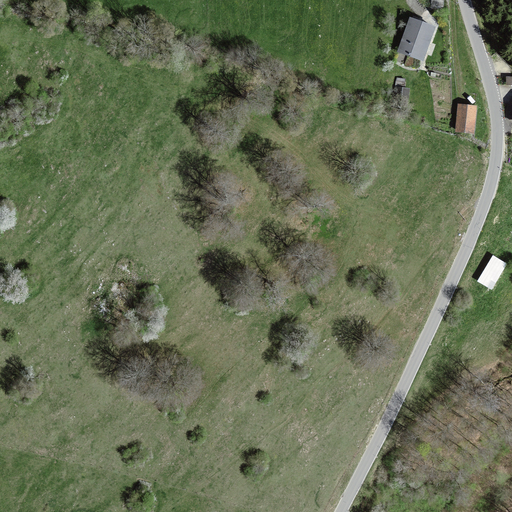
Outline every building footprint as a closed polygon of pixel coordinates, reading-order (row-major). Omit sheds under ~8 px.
[(443,17),(445,1),(439,0),(434,0),(433,15),(443,17)] [(407,57),(420,62),(433,28),(413,20),(401,51),(408,54),(407,57)] [(405,105),(407,94),(395,92),(393,103),(405,105)] [(461,107),(458,132),(472,135),(477,110),(461,107)] [(494,256),(479,281),(490,289),(505,263),(494,256)]
